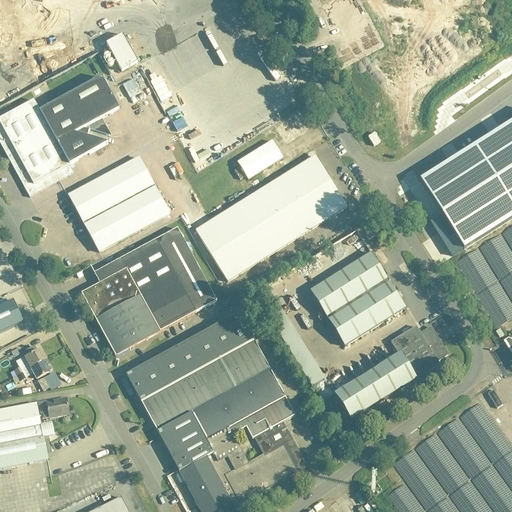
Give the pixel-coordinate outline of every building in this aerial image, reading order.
[(0,0),(0,58),(0,61),(28,57),(30,72),(40,71),(39,56),(107,47),(106,46),(122,36),(138,64),(137,64),(147,63),(148,74),(170,72),(161,7),(153,8),(152,0),(0,0)] [(107,47),(121,73),(137,64),(138,64),(122,36),(106,46),(107,47)] [(33,89),(45,83),(42,76),(30,82),(33,89)] [(15,137),(0,145),(0,146),(29,199),(73,175),(68,167),(107,146),(73,136),(83,131),(108,137),(111,137),(101,121),(118,111),(101,79),(39,113),(11,129),(15,137)] [(135,82),(125,87),(132,101),(142,96),(135,82)] [(22,88),(12,92),(15,98),(25,94),(22,88)] [(0,120),(0,145),(15,137),(11,129),(39,113),(33,102),(0,120)] [(511,123),(419,183),(463,251),(511,220),(511,123)] [(247,141),(253,150),(278,133),(272,124),(247,141)] [(368,139),(373,148),(380,144),(374,135),(368,139)] [(311,141),(297,149),(300,155),(314,146),(311,141)] [(237,165),(240,169),(247,182),(282,160),(271,143),(237,165)] [(227,285),(346,209),(314,158),(195,233),(227,285)] [(68,197),(91,240),(99,254),(169,216),(139,160),(68,197)] [(115,358),(216,303),(176,230),(94,275),(99,285),(81,295),(91,313),(89,320),(96,322),(110,349),(105,352),(108,357),(113,354),(115,358)] [(404,310),(388,285),(369,255),(309,293),(344,348),(404,310)] [(278,284),(269,288),(276,301),(284,297),(278,284)] [(13,303),(0,308),(0,335),(23,325),(13,303)] [(306,468),(282,425),(295,418),(254,342),(238,314),(125,376),(141,404),(156,433),(179,473),(200,511),(245,511),(249,500),(306,468)] [(399,358),(324,405),(340,430),(415,383),(414,381),(438,366),(437,364),(448,357),(431,330),(420,336),(416,329),(391,345),(399,358)] [(285,338),(309,386),(322,379),(298,331),(285,338)] [(511,341),(509,343),(507,340),(503,343),(504,344),(505,343),(511,354),(511,341)] [(16,378),(47,361),(44,356),(40,358),(37,352),(36,352),(34,348),(25,352),(28,357),(24,359),(27,365),(13,373),(16,378)] [(47,361),(16,378),(19,383),(33,375),(36,381),(49,374),(46,368),(50,366),(47,361)] [(43,393),(49,389),(44,380),(37,383),(43,393)] [(493,392),(487,396),(497,411),(502,407),(493,392)] [(37,409),(38,415),(47,413),(49,420),(69,416),(66,400),(45,404),(46,407),(37,409)] [(38,415),(37,409),(36,406),(0,412),(0,470),(47,462),(38,415)] [(337,461),(330,452),(323,456),(330,466),(337,461)] [(126,511),(120,499),(95,511),(126,511)]
